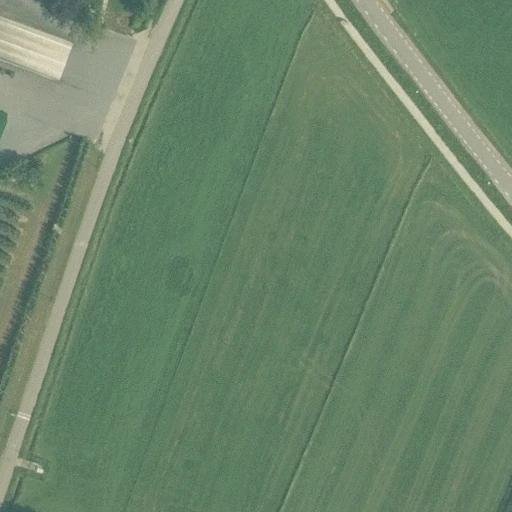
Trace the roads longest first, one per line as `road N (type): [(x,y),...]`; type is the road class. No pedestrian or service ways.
road 1 (unclassified): [(24,416),(151,53),(177,0)]
road 2 (tertiary): [(511,189),(364,0)]
